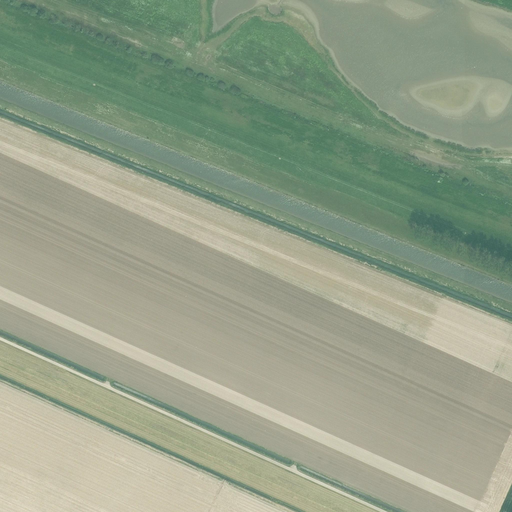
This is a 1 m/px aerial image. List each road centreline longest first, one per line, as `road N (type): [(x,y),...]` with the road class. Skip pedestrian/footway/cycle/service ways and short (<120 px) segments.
road 1 (track): [(0,48),(511,251)]
road 2 (track): [(384,511),(0,338)]
road 3 (track): [(316,511),(0,369)]
